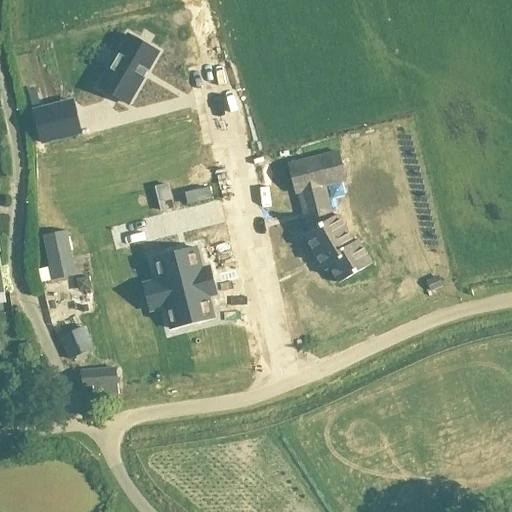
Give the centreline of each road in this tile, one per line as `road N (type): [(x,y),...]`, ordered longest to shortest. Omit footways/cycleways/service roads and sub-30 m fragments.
road 1 (unclassified): [(85,427),(242,403),(405,332),(511,305)]
road 2 (unclassified): [(85,427),(52,376),(11,269),(15,163),(0,78)]
